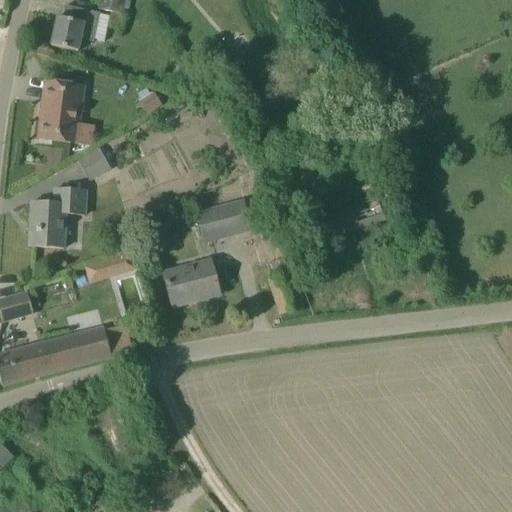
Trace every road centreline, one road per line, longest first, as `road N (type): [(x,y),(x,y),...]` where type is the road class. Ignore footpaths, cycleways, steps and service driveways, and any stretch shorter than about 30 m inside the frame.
road 1 (unclassified): [(163,363),(511,315)]
road 2 (unclassified): [(244,511),(177,421),(163,363)]
road 3 (residential): [(0,404),(71,377),(163,363)]
